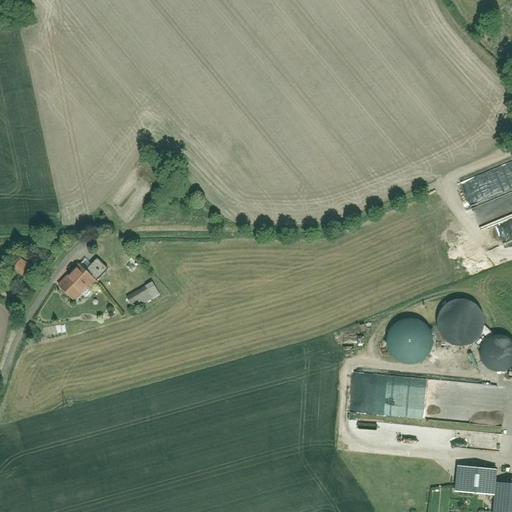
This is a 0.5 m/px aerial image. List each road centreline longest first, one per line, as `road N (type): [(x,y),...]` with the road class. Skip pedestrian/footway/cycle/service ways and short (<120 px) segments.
road 1 (track): [(489,153),(352,218),(298,229),(172,227),(77,240)]
road 2 (residential): [(77,240),(42,282),(0,380)]
